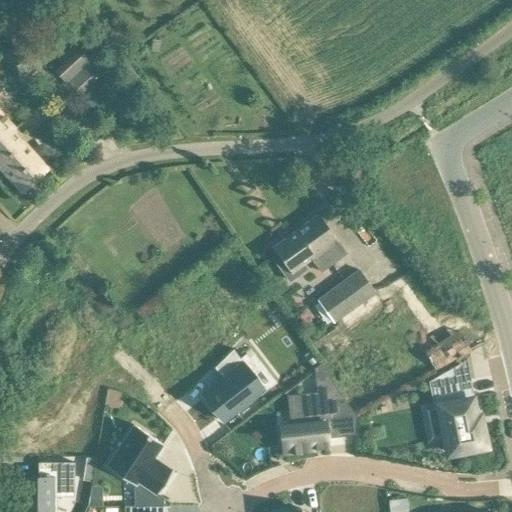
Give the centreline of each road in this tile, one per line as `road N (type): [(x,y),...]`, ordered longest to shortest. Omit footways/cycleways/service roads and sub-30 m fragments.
road 1 (unclassified): [(0,261),(22,229),(85,175),(148,154),(287,144),(368,125),(511,29)]
road 2 (residential): [(235,501),(284,471),(316,465),(511,478)]
road 3 (residential): [(443,147),(511,347)]
road 4 (residential): [(235,501),(164,402),(105,343)]
